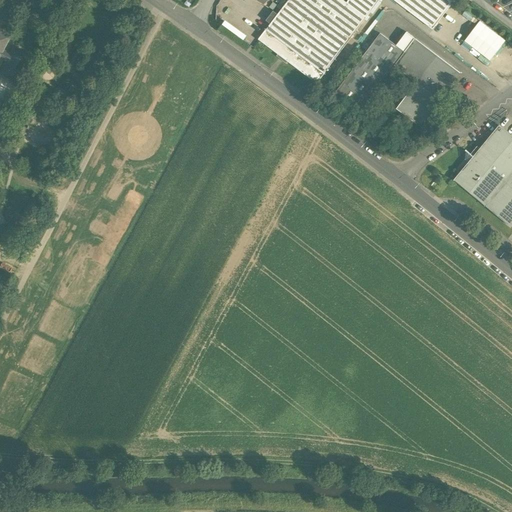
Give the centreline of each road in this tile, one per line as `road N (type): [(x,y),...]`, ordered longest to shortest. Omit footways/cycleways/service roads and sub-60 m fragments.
road 1 (track): [(0,454),(305,462),(424,481),(497,511)]
road 2 (track): [(0,327),(164,8)]
road 3 (unclassified): [(397,179),(194,28)]
road 4 (unclassified): [(511,272),(397,179)]
road 5 (unclassified): [(397,179),(511,91)]
